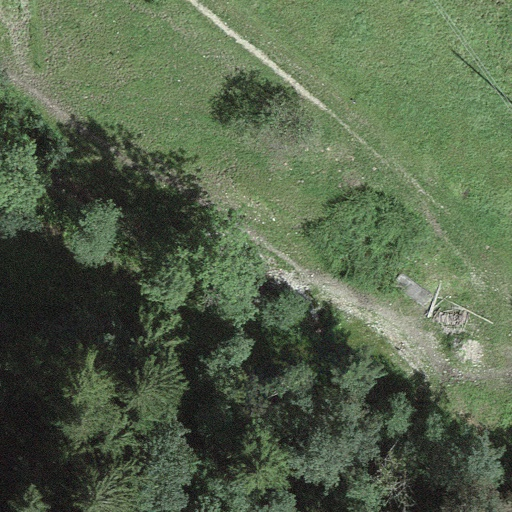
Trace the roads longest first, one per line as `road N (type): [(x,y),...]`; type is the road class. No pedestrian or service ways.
road 1 (track): [(0,228),(289,362),(415,340),(511,360)]
road 2 (track): [(511,302),(201,0)]
